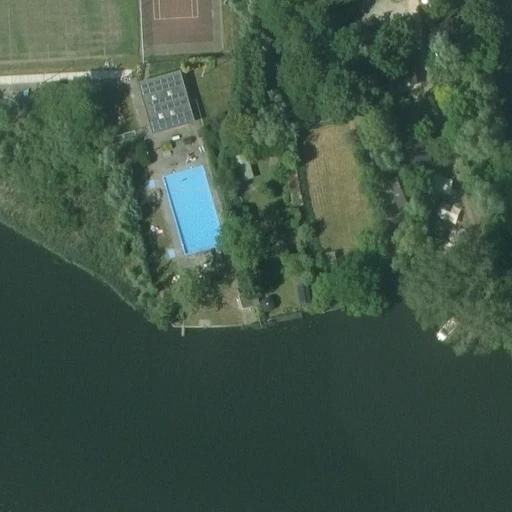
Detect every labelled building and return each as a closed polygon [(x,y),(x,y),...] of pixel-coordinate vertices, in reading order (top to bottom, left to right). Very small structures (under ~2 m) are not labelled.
[(387,94),(417,86),(414,75),(384,83),(387,94)] [(152,132),(189,122),(179,86),(142,97),(152,132)] [(331,108),(304,115),(308,128),(335,121),(331,108)] [(245,153),(229,157),(234,179),(251,174),(245,153)] [(398,183),(390,186),(394,195),(399,210),(407,208),(401,192),(398,183)] [(306,287),(297,288),(300,307),(309,306),(306,287)] [(247,296),(238,299),(241,311),(251,309),(259,306),(255,294),(247,296)] [(263,301),(260,306),(261,311),(265,313),(270,312),(273,308),(272,303),(267,300),(263,301)]
